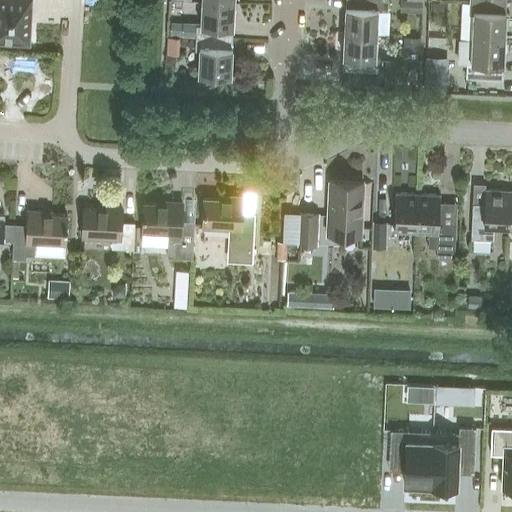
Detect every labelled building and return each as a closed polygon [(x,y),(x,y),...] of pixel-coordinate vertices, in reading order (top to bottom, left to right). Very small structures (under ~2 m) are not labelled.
[(0,0),(0,41),(29,43),(31,0),(0,0)] [(381,10),(381,0),(344,0),(344,8),(343,32),(375,34),(376,10),(381,10)] [(400,0),(400,11),(422,12),(422,0),(400,0)] [(196,22),(195,36),(195,37),(209,38),(210,26),(232,27),(233,3),(202,1),(201,22),(196,22)] [(505,15),(482,14),(483,2),(469,1),(468,14),(473,14),(472,38),(503,40),(505,15)] [(431,2),(430,14),(447,15),(447,2),(431,2)] [(506,3),(483,2),(482,14),(505,15),(506,3)] [(184,23),(183,35),(195,36),(196,22),(184,21),(184,23)] [(183,35),(184,23),(172,22),(171,35),(183,35)] [(210,26),(209,38),(232,39),(233,27),(232,27),(210,26)] [(343,32),(342,56),(365,57),(364,72),(378,72),(379,58),(374,58),(375,34),(343,32)] [(404,36),(404,52),(421,52),(422,37),(404,36)] [(180,38),(168,37),(167,54),(179,55),(180,38)] [(208,50),(209,38),(195,37),(195,49),(200,50),(198,74),(230,76),(231,51),(208,50)] [(209,38),(208,50),(231,51),(232,39),(209,38)] [(503,40),(472,38),(471,62),(466,62),(465,76),(501,78),(503,40)] [(341,71),(364,72),(365,57),(342,56),(341,71)] [(424,91),(447,92),(448,61),(425,60),(424,91)] [(362,230),(364,182),(330,180),(328,228),(362,230)] [(509,224),(510,190),(486,189),(485,203),(473,203),(471,239),(494,240),(495,224),(509,224)] [(417,232),(418,194),(396,192),(394,231),(417,232)] [(418,194),(417,232),(429,232),(428,247),(437,247),(437,257),(455,258),(456,224),(439,224),(441,195),(418,194)] [(254,239),(256,212),(243,212),(244,200),(204,198),(203,227),(234,229),(232,260),(253,261),(254,239)] [(193,258),(195,221),(183,221),(183,205),(144,202),(142,232),(169,234),(168,257),(193,258)] [(134,248),(135,222),(123,222),(123,209),(84,207),(82,237),(113,239),(112,247),(134,248)] [(66,244),(67,214),(28,212),(27,225),(15,224),(15,229),(14,254),(13,258),(26,259),(26,255),(35,255),(35,243),(66,244)] [(317,244),(318,214),(301,213),(299,243),(317,244)] [(387,248),(387,224),(375,223),(374,247),(387,248)] [(285,258),(286,242),(277,242),(276,258),(285,258)] [(69,298),(70,281),(49,280),(48,296),(69,298)] [(114,289),(114,297),(126,297),(127,284),(118,284),(114,289)] [(374,288),(374,306),(384,306),(384,288),(374,288)] [(400,289),(400,307),(410,307),(410,289),(400,289)] [(287,290),(287,305),(312,306),(312,292),(287,290)] [(467,296),(467,309),(480,309),(480,297),(467,296)] [(31,384),(32,370),(9,369),(2,368),(2,382),(31,384)] [(86,402),(88,372),(64,371),(62,401),(86,402)] [(424,402),(433,402),(434,387),(425,386),(424,402)] [(435,403),(473,405),(474,388),(436,386),(435,403)] [(31,410),(29,466),(63,467),(66,411),(31,410)] [(131,422),(129,470),(161,472),(163,438),(179,439),(180,413),(162,412),(162,423),(131,422)] [(431,484),(433,430),(392,428),(391,453),(406,453),(405,483),(431,484)] [(503,488),(511,487),(511,428),(493,428),(492,454),(504,454),(503,488)] [(473,457),(474,432),(433,430),(431,484),(457,485),(458,456),(473,457)]
